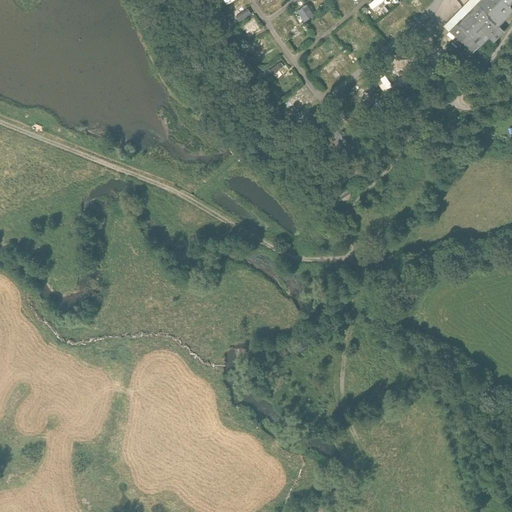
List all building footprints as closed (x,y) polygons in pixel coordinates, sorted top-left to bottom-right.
[(245,0),(234,6),(240,17),(252,10),(245,0)] [(378,12),(391,3),(388,0),(372,0),(370,2),(378,12)] [(468,13),(451,31),(473,53),(489,37),(494,42),(504,31),(499,26),(511,13),(511,8),(509,6),(511,3),(511,0),(469,0),(462,8),(468,13)] [(309,1),(299,8),(306,19),(316,13),(309,1)] [(379,21),(387,30),(401,19),(394,9),(379,21)] [(278,23),(282,29),(285,27),(287,31),(299,22),(293,13),(278,23)] [(249,30),(261,23),(256,15),(244,22),(249,30)] [(438,34),(429,24),(415,36),(424,46),(438,34)] [(250,42),(253,48),(262,43),(264,48),(272,44),(267,33),(250,42)] [(321,45),(329,55),(337,48),(329,38),(321,45)] [(445,52),(439,44),(425,54),(432,63),(445,52)] [(344,53),(324,62),(328,71),(348,62),(344,53)] [(271,65),(278,77),(290,69),(283,58),(271,65)] [(388,66),(400,84),(410,77),(398,59),(388,66)] [(284,99),(289,108),(307,97),(301,88),(284,99)] [(305,113),(313,110),(311,105),(302,108),(305,113)] [(339,125),(334,129),(345,143),(350,138),(339,125)]
